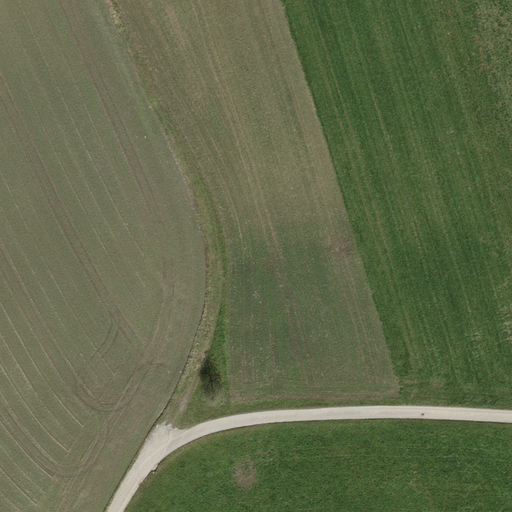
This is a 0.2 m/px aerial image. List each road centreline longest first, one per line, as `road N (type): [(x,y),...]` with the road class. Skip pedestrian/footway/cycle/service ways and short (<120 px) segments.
road 1 (unknown): [(115,0),(194,195),(216,289),(203,380),(168,444)]
road 2 (track): [(511,417),(229,422),(168,444),(140,468),(116,511)]
